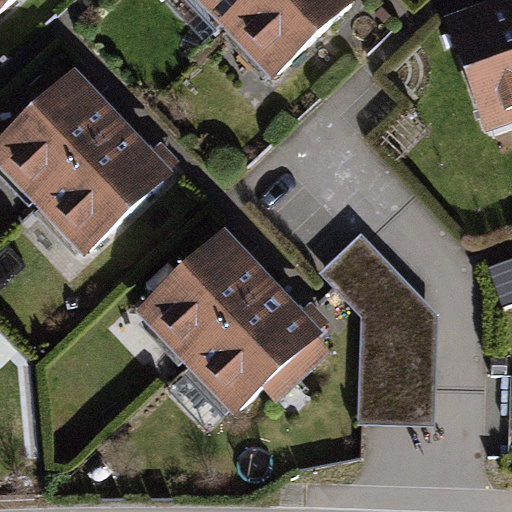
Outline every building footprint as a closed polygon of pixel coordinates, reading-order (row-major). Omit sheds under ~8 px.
[(210,0),(237,28),(267,0),(210,0)] [(357,0),(267,0),(237,28),(290,83),(367,10),(357,0)] [(511,126),(511,0),(503,0),(446,22),(490,135),(511,126)] [(83,71),(0,144),(0,177),(31,212),(130,123),(83,71)] [(130,123),(31,212),(78,264),(177,176),(130,123)] [(192,368),(274,288),(223,237),(142,318),(192,368)] [(361,239),(320,277),(361,321),(360,432),(397,432),(436,431),(439,320),(419,300),(361,239)] [(243,419),(324,339),(274,288),(192,368),(243,419)]
